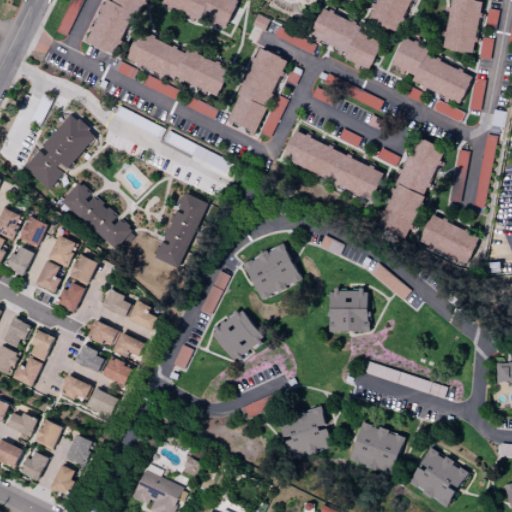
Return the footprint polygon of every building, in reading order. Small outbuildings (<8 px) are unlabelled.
[(80,0),(68,0),(58,31),(68,35),(80,0)] [(104,0),(86,43),(117,57),(142,0),(112,0),(112,1),(109,0),(104,0)] [(237,0),(163,0),(162,3),(224,31),(237,0)] [(395,33),(410,0),(376,0),(367,20),(395,33)] [(449,0),(443,49),(472,53),(473,43),(475,43),(478,17),(480,17),(482,0),(478,0),(449,0)] [(368,71),(384,38),(322,9),(310,35),(339,48),(337,52),(345,56),(343,60),(368,71)] [(264,31),(269,20),(257,14),(252,24),(264,31)] [(312,53),(318,38),(308,35),(308,37),(277,26),(273,38),(312,53)] [(125,59),(173,81),(174,77),(217,97),(230,69),(186,48),(185,51),(139,30),(125,59)] [(479,57),(488,58),(491,38),(481,37),(479,57)] [(460,103),(472,75),(426,56),(429,48),(404,38),(392,65),(400,69),(400,70),(414,76),(412,82),(460,103)] [(255,133),(287,60),(259,48),(227,121),(255,133)] [(480,110),(483,79),(472,78),(469,109),(480,110)] [(378,110),(382,100),(337,79),(333,89),(378,110)] [(270,137),(285,99),(276,95),(260,133),(270,137)] [(185,105),(212,119),(216,110),(189,96),(185,105)] [(503,127),(505,112),(492,110),(490,125),(503,127)] [(40,149),(23,168),(48,190),(65,170),(65,171),(96,135),(70,113),(40,149)] [(337,138),(355,147),(359,138),(341,129),(337,138)] [(384,171),(293,132),(281,160),(371,199),(384,171)] [(473,206),(483,208),(495,136),(484,134),(473,206)] [(405,240),(444,149),(415,137),(377,228),(405,240)] [(447,202),(458,204),(468,151),(457,149),(447,202)] [(61,201),(117,251),(134,232),(79,182),(61,201)] [(157,260),(183,269),(206,201),(180,192),(157,260)] [(287,211),(286,201),(276,201),(277,212),(287,211)] [(0,233),(13,239),(23,216),(3,208),(0,214),(0,233)] [(467,264),(479,235),(429,215),(418,245),(467,264)] [(48,225),(29,216),(19,238),(37,247),(48,225)] [(48,258),(67,267),(78,244),(59,235),(48,258)] [(243,261),(259,299),(301,283),(285,244),(243,261)] [(7,269),(24,276),(34,252),(17,246),(7,269)] [(98,262),(79,254),(69,276),(88,285),(98,262)] [(53,292),(63,267),(46,260),(35,285),(53,292)] [(368,272),(402,299),(410,290),(376,263),(368,272)] [(228,275),(217,270),(200,310),(211,315),(228,275)] [(56,303),(74,311),(85,288),(72,282),(68,290),(63,288),(56,303)] [(123,301),(125,295),(108,290),(102,309),(127,316),(131,303),(123,301)] [(329,332),(368,331),(367,290),(329,290),(329,332)] [(128,320),(152,330),(157,317),(147,313),(150,307),(135,301),(128,320)] [(243,309),(211,331),(233,362),(264,340),(243,309)] [(20,338),(25,340),(31,326),(13,318),(3,341),(16,347),(20,338)] [(117,329),(94,321),(87,339),(110,347),(117,329)] [(44,360),(54,337),(37,330),(31,344),(34,346),(31,354),(44,360)] [(138,356),(144,343),(120,332),(112,351),(125,357),(128,352),(138,356)] [(103,359),(95,356),(98,350),(81,344),(75,363),(99,372),(103,359)] [(0,371),(10,375),(18,352),(0,345),(0,371)] [(42,363),(28,357),(25,366),(18,364),(12,378),(32,387),(42,363)] [(123,385),(131,367),(110,358),(102,376),(123,385)] [(442,398),(446,386),(363,361),(360,372),(442,398)] [(496,381),(511,380),(511,362),(495,363),(496,381)] [(91,385),(67,375),(59,394),(74,399),(75,395),(85,399),(91,385)] [(86,407),(108,417),(117,399),(95,388),(86,407)] [(0,420),(2,421),(10,404),(0,399),(0,420)] [(266,412),(261,399),(238,409),(244,421),(266,412)] [(289,458),(332,448),(323,408),(279,418),(289,458)] [(7,427),(31,437),(38,420),(13,411),(7,427)] [(63,427),(44,419),(35,441),(53,449),(63,427)] [(350,461),(393,475),(405,436),(362,423),(350,461)] [(66,457),(84,465),(94,442),(76,434),(66,457)] [(0,461),(14,468),(22,449),(1,440),(0,441),(0,461)] [(498,455),(511,456),(511,444),(499,443),(498,455)] [(446,507),(456,489),(458,490),(469,470),(430,448),(420,465),(418,465),(407,485),(446,507)] [(30,459),(26,458),(20,473),(38,481),(48,457),(34,451),(30,459)] [(181,468),(196,477),(203,466),(188,457),(181,468)] [(159,478),(162,470),(146,464),(133,499),(150,505),(147,511),(151,511),(171,511),(181,486),(159,478)] [(69,496),(78,471),(59,465),(51,489),(69,496)]
